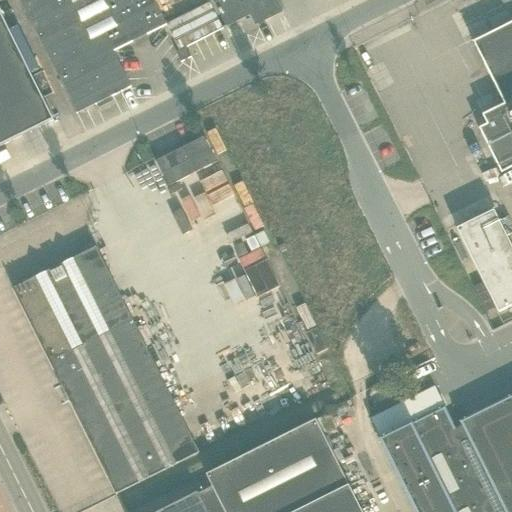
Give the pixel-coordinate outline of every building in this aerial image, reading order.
[(19,0),(77,114),(96,105),(111,97),(131,87),(113,52),(166,25),(153,0),(19,0)] [(213,0),(226,26),(250,15),(255,25),(282,12),(275,0),(213,0)] [(0,146),(53,120),(0,13),(1,12),(0,9),(0,146)] [(511,23),(473,43),(504,105),(482,116),(487,125),(479,129),(501,174),(511,167),(511,23)] [(191,57),(186,47),(176,52),(181,62),(191,57)] [(205,153),(168,186),(187,208),(200,236),(207,245),(217,267),(222,272),(236,305),(241,310),(272,296),(287,282),(284,275),(270,259),(273,256),(237,176),(213,149),(205,153)] [(456,229),(498,313),(511,305),(511,249),(493,211),(456,229)] [(116,495),(199,453),(96,247),(94,248),(91,242),(80,247),(84,254),(14,288),(12,289),(116,495)] [(434,387),(370,419),(376,430),(380,439),(379,440),(394,469),(415,511),(511,511),(511,395),(460,422),(462,426),(455,429),(444,407),(440,398),(435,389),(434,387)] [(212,488),(224,511),(361,511),(315,420),(206,475),(212,488)] [(224,511),(212,488),(198,495),(197,493),(159,511),(224,511)]
